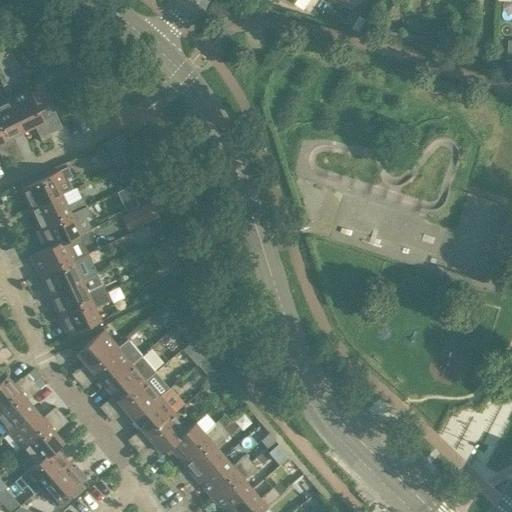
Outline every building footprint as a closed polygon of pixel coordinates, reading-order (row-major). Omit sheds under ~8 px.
[(36,130),(41,140),(50,136),(49,132),(62,126),(51,105),(39,111),(35,104),(40,102),(34,89),(29,91),(27,88),(7,98),(22,130),(43,120),(45,125),(36,130)] [(7,98),(0,101),(0,133),(3,139),(22,130),(7,98)] [(115,166),(133,158),(122,135),(104,143),(115,166)] [(5,144),(10,155),(14,162),(23,158),(16,143),(16,144),(10,142),(10,141),(5,144)] [(10,155),(5,144),(0,146),(1,146),(0,147),(0,155),(2,159),(10,155)] [(125,164),(134,183),(146,177),(137,159),(125,164)] [(61,194),(61,193),(72,188),(67,178),(71,175),(67,166),(19,189),(29,209),(61,194)] [(29,209),(38,229),(87,206),(83,198),(67,205),(61,194),(29,209)] [(151,199),(119,213),(126,230),(159,215),(151,199)] [(87,206),(38,229),(47,247),(48,248),(78,234),(79,234),(92,228),(86,216),(91,214),(87,206)] [(87,253),(79,234),(78,234),(48,248),(47,247),(29,255),(39,276),(87,253)] [(159,267),(176,259),(169,239),(150,247),(159,267)] [(97,273),(87,253),(39,276),(49,296),(97,273)] [(106,292),(97,273),(49,296),(58,315),(106,292)] [(110,300),(106,292),(58,315),(68,335),(100,319),(94,308),(110,300)] [(182,321),(193,311),(190,303),(176,314),(182,321)] [(193,311),(182,321),(187,327),(196,319),(193,311)] [(117,347),(103,330),(75,353),(90,370),(117,347)] [(90,370),(104,386),(140,356),(126,339),(118,347),(117,347),(90,370)] [(154,372),(140,356),(104,386),(118,403),(146,379),(145,379),(154,372)] [(71,374),(77,381),(86,373),(83,369),(77,369),(71,374)] [(118,403),(132,419),(159,396),(168,388),(154,372),(146,379),(118,403)] [(0,379),(0,409),(33,381),(27,373),(14,384),(6,374),(0,379)] [(86,373),(77,381),(83,389),(89,383),(89,378),(90,377),(86,373)] [(0,409),(0,423),(7,432),(35,408),(23,395),(27,392),(27,393),(28,393),(33,393),(39,388),(33,381),(0,409)] [(146,436),(174,412),(159,396),(132,419),(146,436)] [(99,407),(105,414),(114,406),(111,402),(105,402),(99,407)] [(48,417),(52,422),(61,414),(55,406),(49,411),(48,417)] [(114,406),(105,414),(112,422),(118,417),(117,416),(118,411),(118,410),(114,406)] [(49,425),(35,408),(7,432),(21,448),(49,425)] [(188,429),(187,428),(174,412),(146,436),(161,453),(168,447),(167,446),(188,429)] [(216,421),(214,423),(205,413),(195,423),(194,422),(187,428),(188,429),(167,446),(168,447),(182,462),(222,428),(216,421)] [(61,414),(52,422),(55,426),(61,426),(67,421),(61,414)] [(505,466),(511,450),(511,417),(492,461),(505,466)] [(56,448),(63,442),(49,425),(21,448),(34,464),(35,465),(55,447),(56,448)] [(228,435),(222,428),(182,462),(196,479),(223,456),(215,446),(228,435)] [(127,440),(133,447),(143,439),(139,435),(133,435),(127,440)] [(143,439),(133,447),(140,454),(146,449),(145,449),(146,443),(143,439)] [(33,494),(41,487),(69,463),(56,448),(55,447),(35,465),(34,464),(27,470),(28,470),(14,482),(21,489),(25,485),(33,494)] [(196,479),(210,495),(250,461),(245,455),(231,466),(223,456),(196,479)] [(256,468),(250,461),(210,495),(224,511),(251,489),(243,479),(256,468)] [(73,468),(69,463),(41,487),(56,504),(70,492),(73,496),(83,487),(80,483),(84,481),(83,480),(85,477),(76,466),(73,468)] [(0,500),(12,511),(22,501),(0,480),(0,500)] [(224,511),(223,511),(257,511),(258,511),(259,511),(266,506),(266,505),(279,495),(272,487),(259,498),(251,489),(224,511)]
